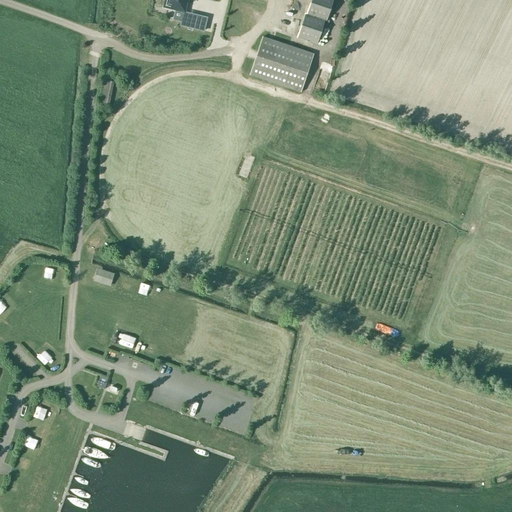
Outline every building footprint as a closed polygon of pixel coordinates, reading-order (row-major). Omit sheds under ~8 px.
[(163,0),(162,7),(184,13),(186,3),(190,4),(191,0),(163,0)] [(310,0),(307,14),(303,13),(297,38),(318,43),(323,20),(327,21),(332,0),(310,0)] [(313,54),(262,37),(249,75),(300,92),(313,54)] [(106,104),(108,80),(100,80),(98,104),(106,104)] [(109,378),(102,374),(98,382),(105,386),(109,378)]
